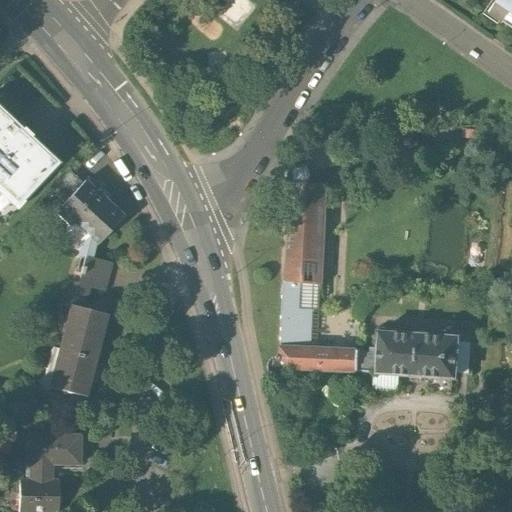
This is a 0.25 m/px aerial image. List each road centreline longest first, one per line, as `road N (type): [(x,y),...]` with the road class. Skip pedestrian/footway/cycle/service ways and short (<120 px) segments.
road 1 (tertiary): [(191,237),(362,0)]
road 2 (primary): [(191,237),(223,329),(265,511)]
road 3 (residential): [(191,237),(148,340),(139,390),(147,511)]
road 4 (primary): [(67,40),(147,147),(191,237)]
road 5 (residential): [(408,0),(511,67)]
